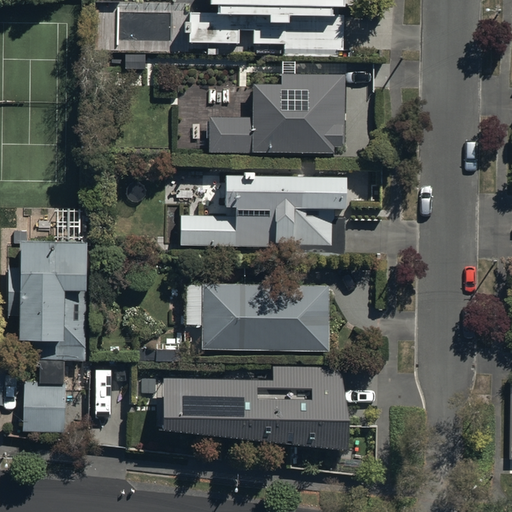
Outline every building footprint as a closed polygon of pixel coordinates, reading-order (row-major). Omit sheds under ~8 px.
[(341,0),(215,0),(215,10),(187,10),(187,17),(183,17),(183,29),(185,29),(185,40),(237,39),(237,27),(252,27),(252,41),(279,41),(279,53),(335,53),(335,47),(342,47),(341,0)] [(211,115),(211,149),(251,149),(334,149),(334,139),(344,139),(345,71),(280,71),(279,81),(253,80),(253,115),(211,115)] [(379,117),(352,117),(352,154),(379,154),(379,117)] [(343,255),(345,172),(223,169),(224,199),(233,199),(234,213),(181,212),(181,241),(276,243),(276,254),(343,255)] [(59,205),(58,236),(22,235),(21,263),(10,262),(8,313),(19,313),(18,355),(39,356),(38,380),(63,381),(64,355),(83,355),(86,234),(78,233),(79,205),(59,205)] [(328,282),(186,281),(185,321),(203,322),(202,346),(327,347),(328,282)] [(184,348),(157,349),(156,373),(184,373),(184,348)] [(129,359),(97,359),(93,359),(93,395),(129,395),(129,359)] [(347,417),(339,364),(272,363),(272,376),(162,373),(160,422),(347,445),(347,417)] [(65,381),(63,381),(38,380),(24,380),(23,429),(64,430),(65,381)]
